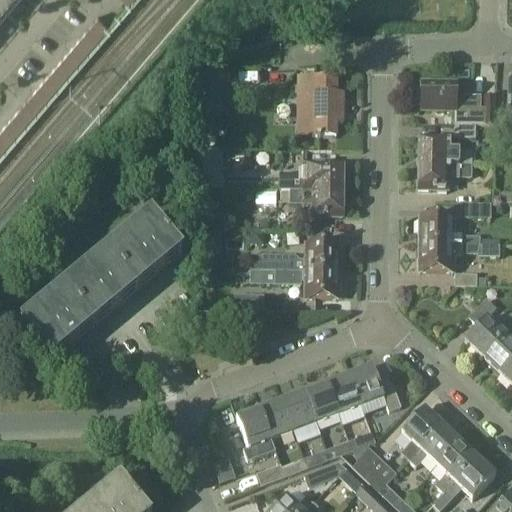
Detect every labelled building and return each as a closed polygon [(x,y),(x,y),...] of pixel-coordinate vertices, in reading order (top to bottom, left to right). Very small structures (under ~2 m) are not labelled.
[(99,16),(0,130),(0,153),(110,25),(99,16)] [(215,71),(195,72),(198,119),(218,119),(215,71)] [(342,125),(342,97),(335,97),(335,83),(311,82),(310,140),(335,140),(335,125),(342,125)] [(421,108),(421,113),(453,114),(453,129),(482,129),(482,114),(479,114),(479,100),(454,100),(455,89),(421,89),(421,93),(421,108)] [(479,100),(479,114),(482,114),(482,129),(494,129),(494,100),(479,100)] [(495,121),(495,143),(506,143),(506,121),(495,121)] [(473,142),(474,130),(453,130),(453,141),(473,142)] [(419,143),(418,167),(436,168),(469,168),(470,155),(448,154),(448,143),(419,143)] [(192,165),(192,194),(212,194),(218,194),(219,154),(192,154),(192,165)] [(469,168),(436,168),(418,167),(418,194),(447,195),(447,182),(469,182),(469,168)] [(289,178),(289,194),(302,194),(311,194),(341,195),(342,169),(311,169),(302,169),(302,178),(289,178)] [(289,194),(278,194),(278,209),(288,209),(289,194)] [(289,194),(288,209),(301,209),(310,210),(310,221),(341,221),(341,195),(311,194),(302,194),(289,194)] [(511,204),(511,195),(501,196),(501,205),(511,204)] [(488,222),(489,210),(456,209),(455,222),(488,222)] [(181,256),(149,219),(107,254),(139,291),(181,256)] [(420,221),(419,248),(479,249),(479,239),(451,239),(451,222),(420,221)] [(199,236),(198,256),(221,257),(221,237),(199,236)] [(260,260),(260,275),(301,275),(306,275),(337,276),(338,249),(306,248),(306,264),(299,264),(296,260),(260,260)] [(419,248),(419,275),(451,276),(451,273),(454,273),(454,260),(498,261),(499,250),(498,250),(419,248)] [(139,291),(107,254),(63,291),(95,329),(139,291)] [(260,260),(250,260),(249,275),(260,275),(260,260)] [(242,275),(242,287),(249,287),(249,289),(301,289),(301,287),(301,275),(260,275),(249,275),(242,275)] [(301,275),(301,287),(306,287),(305,302),(337,302),(337,276),(306,275),(301,275)] [(453,279),(453,291),(475,291),(476,282),(476,280),(465,279),(453,279)] [(95,329),(63,291),(19,327),(24,333),(22,334),(26,339),(27,337),(51,365),(95,329)] [(463,346),(480,363),(511,330),(511,322),(509,319),(497,332),(486,322),(494,314),(486,305),(468,324),(477,332),(463,346)] [(511,330),(480,363),(498,380),(511,365),(511,330)] [(511,393),(511,365),(498,380),(511,393)] [(370,370),(349,379),(361,410),(382,402),(388,417),(401,412),(392,388),(379,393),(372,374),(370,370)] [(338,419),(361,410),(349,379),(326,387),(338,419)] [(316,427),(338,419),(326,387),(304,396),(316,427)] [(293,436),(316,427),(304,396),(281,405),(293,436)] [(271,444),(293,436),(281,405),(259,414),(271,444)] [(409,464),(441,430),(423,413),(400,437),(411,447),(401,457),(409,464)] [(259,414),(235,423),(247,453),(242,455),(247,467),(275,456),(259,414)] [(435,471),(458,446),(441,430),(409,464),(415,471),(425,461),(435,471)] [(349,446),(353,455),(367,450),(374,447),(375,446),(371,437),(349,446)] [(330,464),(353,455),(349,446),(327,454),(330,464)] [(444,496),(476,463),(458,446),(435,471),(444,480),(436,488),(444,496)] [(373,492),(379,485),(366,473),(377,461),(369,453),(352,471),(373,492)] [(307,473),(330,464),(327,454),(304,463),(307,473)] [(296,477),(307,473),(304,463),(292,467),(296,477)] [(476,463),(444,496),(452,504),(460,495),(470,505),(494,480),(476,463)] [(338,479),(346,471),(339,465),(301,480),(306,492),(338,479)] [(285,481),(281,472),(280,469),(255,479),(259,491),(285,481)] [(359,492),(364,488),(346,471),(338,479),(356,496),(359,492)] [(141,511),(119,484),(85,511),(141,511)] [(377,509),(381,504),(364,488),(359,492),(377,509)] [(394,511),(396,511),(401,507),(389,495),(383,501),(394,511)] [(444,496),(431,510),(433,511),(443,511),(452,504),(444,496)] [(511,511),(511,497),(511,496),(496,511),(511,511)] [(297,511),(286,500),(274,511),(297,511)]
